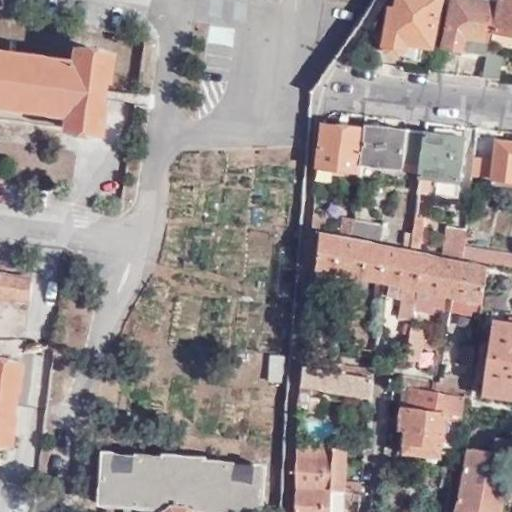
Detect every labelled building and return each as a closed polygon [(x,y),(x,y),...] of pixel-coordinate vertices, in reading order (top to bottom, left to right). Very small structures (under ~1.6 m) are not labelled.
[(431,46),(439,0),(395,0),(394,7),(388,6),(381,44),(400,48),(402,51),(401,57),(418,59),(421,45),(431,46)] [(451,0),(444,46),(487,53),(488,50),(496,0),(451,0)] [(511,0),(500,0),(495,33),(511,36),(511,0)] [(0,115),(73,126),(73,127),(104,132),(108,106),(105,106),(109,77),(112,77),(115,52),(85,47),(83,63),(0,50),(0,115)] [(487,53),(482,78),(501,80),(505,53),(488,50),(487,53)] [(365,130),(322,125),(315,167),(328,168),(360,172),(361,166),(365,130)] [(426,131),(366,125),(365,130),(361,166),(401,170),(402,161),(422,163),(425,134),(426,131)] [(465,138),(425,134),(422,163),(419,190),(436,192),(436,194),(459,197),(465,138)] [(511,141),(498,140),(495,161),(493,179),(493,181),(511,182),(511,141)] [(267,146),(270,169),(282,167),(279,145),(267,146)] [(495,161),(475,160),(473,177),(493,179),(495,161)] [(328,168),(315,167),(314,180),(327,180),(328,168)] [(425,208),(417,207),(414,231),(412,247),(420,248),(425,208)] [(325,215),(313,213),(312,227),(352,234),(354,219),(342,217),(341,223),(324,221),(325,215)] [(383,224),(354,219),(352,234),(380,240),(383,224)] [(465,246),(467,226),(447,224),(443,253),(463,256),(465,246)] [(412,247),(414,231),(397,229),(395,243),(412,247)] [(388,282),(394,248),(321,234),(317,269),(388,282)] [(511,265),(511,254),(465,246),(463,256),(490,261),(511,265)] [(394,248),(388,282),(403,286),(401,297),(397,316),(413,319),(415,308),(433,312),(435,306),(444,308),(446,295),(454,296),(451,310),(479,316),(488,266),(394,248)] [(0,296),(32,300),(35,277),(1,273),(0,280),(0,296)] [(386,294),(401,297),(403,286),(388,282),(386,294)] [(482,393),(511,397),(511,323),(494,320),(482,393)] [(404,358),(417,361),(421,346),(434,349),(435,341),(423,338),(425,331),(411,328),(404,358)] [(18,442),(49,446),(61,354),(29,350),(18,442)] [(285,382),(285,356),(269,356),(268,382),(285,382)] [(0,440),(13,442),(17,416),(14,416),(18,387),(20,388),(24,362),(0,359),(0,440)] [(371,378),(372,371),(318,362),(317,368),(371,378)] [(304,366),(298,404),(309,404),(311,395),(308,395),(309,387),(371,398),(372,378),(371,378),(317,368),(304,366)] [(448,484),(461,410),(467,377),(447,373),(445,384),(403,377),(402,384),(397,384),(396,387),(397,391),(409,392),(405,420),(400,419),(395,451),(402,451),(404,440),(450,447),(449,452),(445,452),(445,458),(440,483),(448,484)] [(473,429),(475,416),(466,415),(464,428),(473,429)] [(500,511),(504,481),(508,481),(511,457),(511,440),(496,438),(493,453),(467,449),(456,511),(500,511)] [(402,451),(445,458),(445,452),(449,452),(450,447),(404,440),(402,451)] [(297,447),(295,490),(360,495),(362,483),(343,483),(339,483),(339,488),(331,488),(332,478),(343,478),(343,477),(345,477),(346,463),(344,463),(334,462),(334,449),(297,447)] [(346,450),(334,449),(334,462),(344,463),(346,450)] [(261,511),(265,468),(105,454),(101,503),(155,509),(155,511),(261,511)] [(339,483),(343,483),(343,478),(332,478),(331,488),(339,488),(339,483)] [(295,490),(294,511),(341,511),(342,500),(360,501),(360,495),(295,490)]
